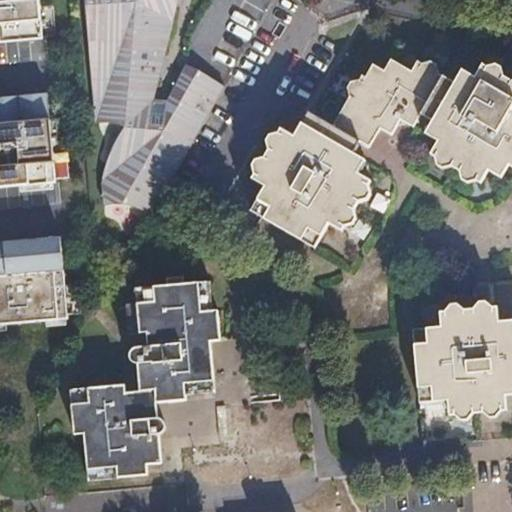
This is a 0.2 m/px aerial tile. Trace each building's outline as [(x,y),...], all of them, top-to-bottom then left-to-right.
[(0,0),(0,43),(38,40),(53,39),(49,0),(0,0)] [(80,0),(91,124),(119,127),(113,134),(105,149),(100,167),(98,182),(99,203),(144,227),(220,85),(161,54),(174,0),(80,0)] [(38,40),(0,43),(0,68),(40,65),(38,40)] [(349,95),(330,129),(354,143),(364,149),(375,131),(386,136),(394,123),(410,130),(416,119),(428,126),(422,139),(434,145),(428,159),(432,161),(433,168),(440,173),(446,170),(456,175),(458,182),(466,186),(472,184),(478,187),(485,175),(497,182),(505,169),(511,172),(511,91),(493,80),(492,74),(486,71),(482,74),(476,71),(470,83),(457,76),(451,88),(450,87),(438,81),(429,76),(428,71),(421,67),(417,69),(412,66),(408,73),(390,64),(382,77),(369,70),(363,80),(358,77),(356,82),(351,83),(347,91),(349,95)] [(46,121),(44,96),(0,99),(0,189),(52,185),(66,184),(60,120),(46,121)] [(348,157),(322,143),(298,129),(292,141),(279,134),(276,140),(270,142),(265,149),(267,156),(253,182),(265,189),(251,216),(313,250),(328,223),(341,230),(343,226),(349,225),(353,218),(351,213),(357,200),(365,199),(367,194),(365,189),(367,183),(354,175),(360,164),(348,157)] [(0,214),(54,210),(52,185),(0,189),(0,214)] [(373,192),(368,207),(383,213),(388,198),(373,192)] [(59,273),(56,240),(0,244),(0,327),(78,321),(73,271),(59,273)] [(88,398),(72,400),(75,438),(84,437),(87,468),(115,466),(117,474),(147,472),(146,464),(161,462),(159,434),(164,432),(167,427),(165,421),(158,418),(156,401),(186,399),(186,395),(185,385),(214,382),(212,358),(198,359),(197,343),(211,342),(223,341),(220,312),(214,312),(202,313),(200,283),(185,284),(169,286),(154,287),(155,302),(139,304),(141,334),(146,334),(147,347),(135,348),(131,351),(129,354),(129,358),(131,361),(134,364),(137,365),(139,392),(124,394),(110,395),(109,386),(87,388),(88,398)] [(446,329),(418,331),(425,405),(452,402),(454,415),(462,414),(465,418),(471,417),(474,413),(509,409),(508,397),(511,396),(511,322),(499,323),(497,313),(491,313),(488,309),(481,309),(478,315),(463,316),(459,312),(454,312),(451,317),(445,317),(446,329)]
